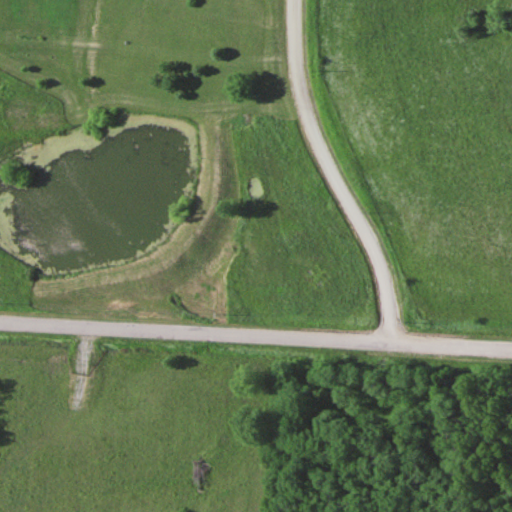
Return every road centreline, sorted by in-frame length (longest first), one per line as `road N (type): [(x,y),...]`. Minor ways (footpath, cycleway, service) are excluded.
road 1 (secondary): [(511,346),(0,321)]
road 2 (residential): [(392,340),(385,266),(306,111),(297,0)]
